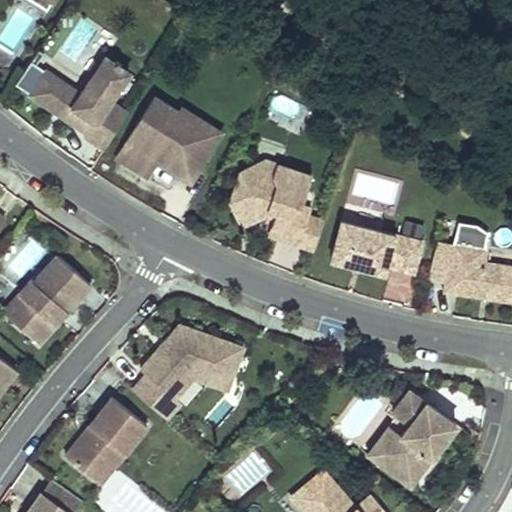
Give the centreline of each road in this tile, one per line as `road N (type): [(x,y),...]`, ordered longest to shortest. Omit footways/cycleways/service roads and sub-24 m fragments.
road 1 (residential): [(171,246),(319,307),(511,350)]
road 2 (residential): [(171,246),(0,462)]
road 3 (residential): [(0,131),(171,246)]
